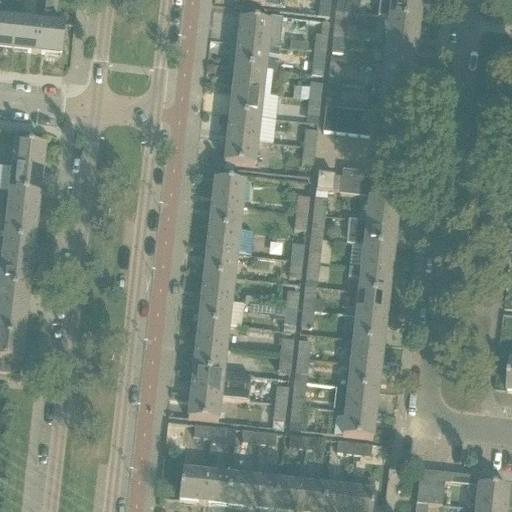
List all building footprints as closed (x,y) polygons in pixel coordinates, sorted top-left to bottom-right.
[(43,0),(42,13),(51,14),(52,0),(43,0)] [(234,0),(234,5),(254,7),(264,8),(282,10),(283,0),(234,0)] [(337,0),(336,15),(347,16),(348,0),(337,0)] [(379,0),(377,20),(389,21),(419,24),(422,1),(417,0),(379,0)] [(336,15),(333,39),(344,40),(347,16),(336,15)] [(240,22),(237,47),(268,50),(279,51),(283,20),(271,19),(271,25),(240,22)] [(417,48),(419,24),(389,21),(387,45),(417,48)] [(0,52),(12,54),(15,24),(0,22),(0,52)] [(12,54),(35,56),(38,27),(15,24),(12,54)] [(315,37),(313,55),(325,56),(327,38),(328,27),(321,26),(320,38),(315,37)] [(38,27),(35,56),(60,59),(63,29),(38,27)] [(333,39),(331,56),(342,57),(344,40),(333,39)] [(387,45),(384,69),(414,72),(417,48),(387,45)] [(237,47),(234,70),(265,74),(276,75),(279,51),(268,50),(237,47)] [(325,56),(313,55),(312,73),(324,74),(325,56)] [(330,63),(328,86),(339,88),(341,64),(330,63)] [(411,96),(414,72),(384,69),(381,93),(411,96)] [(234,70),(232,94),(263,98),(265,74),(234,70)] [(309,85),(308,103),(320,104),(322,86),(309,85)] [(339,88),(328,86),(326,104),(337,105),(339,88)] [(363,91),(362,100),(366,101),(365,115),(373,116),(379,117),(385,117),(397,119),(409,120),(411,96),(381,93),(363,91)] [(232,94),(229,118),(260,122),(275,123),(277,99),(263,98),(232,94)] [(320,104),(308,103),(306,120),(319,122),(320,104)] [(334,136),(336,112),(324,111),(322,135),(334,136)] [(346,138),(348,113),(336,112),(334,136),(346,138)] [(358,139),(361,115),(348,113),(346,138),(358,139)] [(370,140),(373,116),(361,115),(358,139),(370,140)] [(382,142),(385,117),(379,117),(373,116),(370,140),(382,142)] [(394,143),(397,119),(385,117),(382,142),(394,143)] [(229,118),(226,142),(257,145),(272,147),(275,123),(260,122),(229,118)] [(304,133),(302,151),(315,152),(317,134),(304,133)] [(257,145),(226,142),(223,166),(255,170),(257,145)] [(14,147),(11,170),(41,173),(44,150),(14,147)] [(315,152),(302,151),(301,168),(313,169),(315,152)] [(11,170),(9,194),(38,198),(41,173),(11,170)] [(339,197),(351,199),(354,174),(342,172),(341,182),(339,197)] [(351,199),(363,200),(366,175),(354,174),(351,199)] [(363,200),(367,200),(375,201),(378,176),(366,175),(363,200)] [(327,195),(331,196),(332,196),(333,181),(334,178),(317,176),(315,194),(317,194),(327,195)] [(378,176),(375,201),(387,202),(390,178),(378,176)] [(341,182),(333,181),(332,196),(339,197),(341,182)] [(213,182),(211,207),(242,210),(245,186),(213,182)] [(9,194),(6,218),(36,222),(38,198),(9,194)] [(327,195),(315,194),(314,202),(326,204),(327,195)] [(297,199),(295,216),(307,217),(309,201),(297,199)] [(367,200),(364,224),(396,228),(399,203),(387,202),(375,201),(367,200)] [(314,202),(312,218),(324,220),(326,204),(314,202)] [(211,207),(208,231),(239,234),(242,210),(211,207)] [(307,217),(295,216),(293,234),(305,236),(307,217)] [(6,218),(3,242),(33,246),(36,222),(6,218)] [(312,218),(311,236),(322,238),(324,220),(312,218)] [(349,223),(346,246),(351,247),(362,248),(393,252),(396,228),(364,224),(349,223)] [(208,231),(205,255),(237,258),(239,234),(208,231)] [(3,242),(1,266),(30,269),(33,246),(3,242)] [(351,247),(348,271),(359,272),(390,276),(393,252),(362,248),(351,247)] [(292,248),(290,264),(302,265),(304,249),(292,248)] [(309,250),(307,266),(319,267),(321,251),(309,250)] [(205,255),(203,278),(234,282),(237,258),(205,255)] [(302,265),(290,264),(287,282),(300,284),(302,265)] [(1,266),(0,271),(0,289),(28,293),(30,269),(1,266)] [(307,266),(305,284),(317,286),(319,267),(307,266)] [(348,271),(347,280),(358,282),(356,296),(388,299),(390,276),(359,272),(348,271)] [(203,278),(200,302),(231,306),(234,282),(203,278)] [(0,289),(0,314),(25,317),(28,293),(0,289)] [(286,296),(284,312),(297,313),(299,297),(286,296)] [(356,296),(354,320),(385,323),(388,299),(356,296)] [(304,298),(302,314),(314,315),(321,316),(322,304),(315,303),(315,299),(304,298)] [(245,300),(244,308),(253,309),(254,301),(245,300)] [(200,302),(198,326),(229,330),(231,306),(200,302)] [(297,313),(284,312),(282,330),(295,332),(297,313)] [(0,314),(0,338),(22,341),(25,317),(0,314)] [(302,314),(300,331),(312,333),(314,315),(302,314)] [(354,320),(351,344),(382,347),(385,323),(354,320)] [(198,326),(195,350),(226,353),(229,330),(198,326)] [(22,341),(0,338),(0,363),(20,366),(22,341)] [(281,343),(279,359),(292,361),(294,345),(281,343)] [(351,344),(348,367),(380,371),(382,347),(351,344)] [(299,345),(297,362),(308,363),(310,347),(299,345)] [(195,350),(192,374),(223,377),(226,353),(195,350)] [(292,361),(279,359),(277,378),(289,379),(292,361)] [(297,362),(294,386),(306,387),(308,363),(297,362)] [(348,367),(346,391),(377,395),(380,371),(348,367)] [(192,374),(190,398),(221,401),(248,404),(251,380),(223,377),(192,374)] [(294,386),(291,409),(303,411),(306,387),(294,386)] [(276,391),(274,407),(285,408),(287,392),(276,391)] [(346,391),(343,415),(374,419),(377,395),(346,391)] [(221,401),(190,398),(187,422),(218,426),(221,401)] [(285,408),(274,407),(272,426),(283,427),(285,408)] [(303,411),(291,409),(289,427),(301,428),(303,411)] [(374,419),(343,415),(340,440),(372,443),(374,419)] [(192,440),(209,442),(210,431),(193,429),(192,440)] [(210,431),(209,442),(227,444),(228,433),(210,431)] [(241,435),(240,447),(257,449),(258,436),(252,436),(241,435)] [(258,436),(257,449),(274,450),(275,438),(258,436)] [(289,440),(288,452),(305,454),(306,442),(289,440)] [(306,442),(305,454),(322,456),(323,444),(306,442)] [(336,456),(353,458),(354,447),(337,445),(336,456)] [(354,447),(353,458),(370,460),(371,449),(354,447)] [(177,504),(202,507),(205,476),(181,474),(177,504)] [(476,489),(473,511),(504,511),(507,492),(487,490),(488,482),(418,475),(415,506),(427,507),(441,509),(444,485),(476,489)] [(202,507),(226,509),(229,479),(205,476),(202,507)] [(226,509),(247,511),(249,511),(253,482),(229,479),(226,509)] [(348,493),(346,511),(371,511),(373,496),(372,495),(374,484),(350,481),(348,493)] [(249,511),(273,511),(277,484),(253,482),(249,511)] [(273,511),(297,511),(301,487),(277,484),(273,511)] [(297,511),(322,511),(325,490),(301,487),(297,511)] [(322,511),(346,511),(348,493),(325,490),(322,511)]
